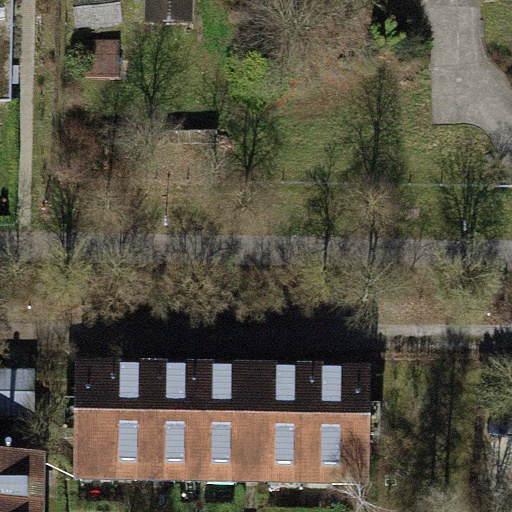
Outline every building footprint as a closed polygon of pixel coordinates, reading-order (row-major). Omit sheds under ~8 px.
[(0,0),(0,101),(16,102),(19,0),(0,0)] [(115,0),(75,0),(78,26),(118,22),(115,0)] [(151,0),(151,23),(187,23),(187,0),(151,0)] [(70,373),(69,478),(364,482),(365,410),(366,377),(70,373)] [(0,458),(0,511),(40,511),(41,458),(0,458)]
